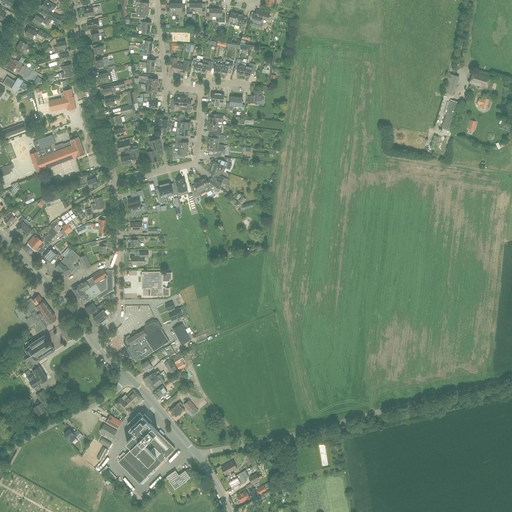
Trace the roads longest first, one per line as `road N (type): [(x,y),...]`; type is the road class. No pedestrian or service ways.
road 1 (unclassified): [(197,454),(511,380)]
road 2 (residential): [(113,184),(68,0)]
road 3 (residential): [(98,336),(119,316),(113,184)]
road 4 (residential): [(113,184),(195,161),(200,90)]
road 5 (residential): [(0,456),(96,404),(129,376)]
